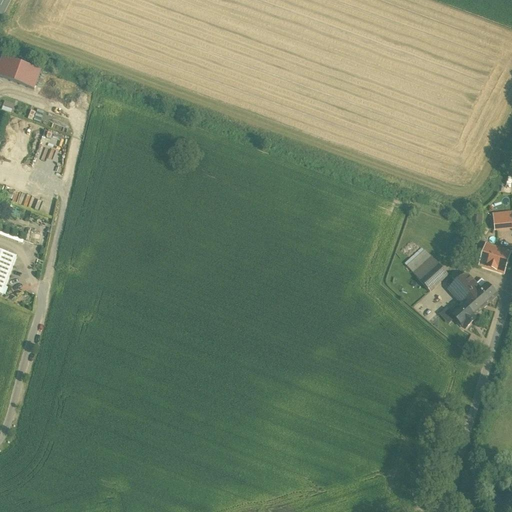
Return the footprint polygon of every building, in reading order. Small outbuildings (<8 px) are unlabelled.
[(0,59),(0,74),(34,89),(41,72),(2,55),(0,59)] [(2,111),(12,115),(16,105),(6,101),(2,111)] [(511,219),(511,213),(491,217),(494,235),(511,232),(511,219)] [(510,254),(487,246),(481,266),(503,273),(510,254)] [(17,258),(0,251),(0,295),(3,296),(17,258)] [(432,258),(414,275),(430,293),(448,276),(432,258)] [(466,274),(448,290),(463,306),(463,307),(481,290),(477,285),(466,274)] [(481,290),(463,307),(463,306),(452,315),(456,319),(454,320),(460,327),(462,326),(465,330),(477,319),(475,316),(498,296),(487,284),(486,285),(482,280),(477,285),(481,290)]
